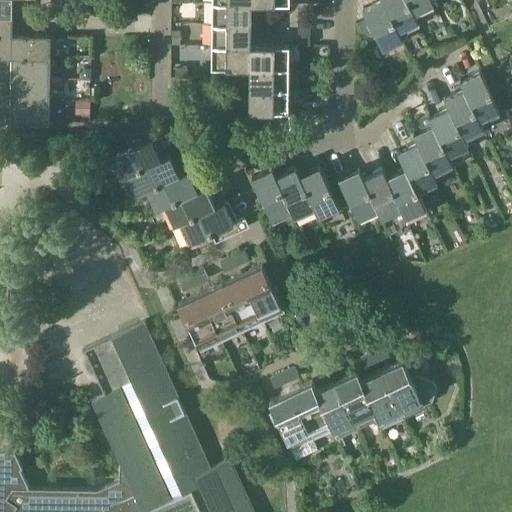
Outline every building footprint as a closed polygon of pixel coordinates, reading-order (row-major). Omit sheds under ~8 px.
[(0,0),(0,12),(11,12),(11,0),(0,0)] [(399,31),(384,0),(380,0),(364,8),(383,49),(403,40),(399,31)] [(415,13),(408,0),(384,0),(399,31),(419,22),(415,13)] [(432,0),(408,0),(415,13),(434,4),(432,0)] [(212,1),(212,23),(256,23),(256,13),(256,2),(212,1)] [(17,13),(29,13),(29,3),(17,3),(17,13)] [(11,12),(0,12),(0,34),(11,34),(11,32),(11,29),(11,12)] [(29,13),(17,13),(16,23),(28,23),(29,13)] [(268,23),(268,13),(256,13),(256,23),(268,23)] [(256,23),(212,23),(212,44),(255,45),(255,44),(255,33),(256,23)] [(267,33),(268,23),(256,23),(255,33),(267,33)] [(311,34),(311,25),(299,25),(299,34),(311,34)] [(11,32),(11,34),(11,56),(50,56),(51,33),(16,32),(11,32)] [(0,34),(0,55),(6,56),(8,56),(11,56),(11,34),(0,34)] [(311,44),(311,34),(299,34),(299,44),(311,44)] [(255,45),(212,44),(211,67),(245,67),(255,67),(255,66),(255,45)] [(255,44),(255,45),(255,66),(289,67),(289,44),(255,44)] [(11,56),(11,77),(50,78),(50,56),(11,56)] [(255,66),(255,67),(255,88),(289,88),(289,67),(255,66)] [(82,73),(82,78),(93,78),(93,68),(88,67),(82,73)] [(188,67),(176,67),(176,76),(188,76),(188,67)] [(465,88),(480,120),(501,112),(481,70),(461,79),(465,88)] [(50,78),(11,77),(10,99),(50,99),(60,100),(60,78),(50,78)] [(233,78),(233,87),(245,88),(245,78),(233,78)] [(80,103),(91,103),(91,87),(80,87),(80,103)] [(245,88),(233,87),(233,98),(245,98),(245,88)] [(289,88),(255,88),(255,110),(289,111),(289,88)] [(480,120),(465,88),(445,97),(449,106),(465,137),(484,128),(480,120)] [(50,99),(10,99),(10,120),(15,121),(49,121),(50,99)] [(91,103),(80,103),(77,103),(77,116),(91,116),(91,103)] [(465,137),(449,106),(430,114),(434,123),(449,155),(468,146),(465,137)] [(453,164),(449,155),(434,123),(414,133),(418,141),(433,173),(453,164)] [(21,145),(21,133),(11,133),(11,145),(21,145)] [(21,133),(21,145),(30,145),(31,133),(21,133)] [(40,145),(40,134),(40,133),(31,133),(30,145),(40,145)] [(129,174),(162,158),(153,139),(113,157),(111,158),(121,178),(129,174)] [(433,173),(418,141),(398,150),(406,168),(418,190),(437,181),(433,173)] [(108,148),(99,152),(104,162),(111,158),(113,157),(108,148)] [(162,158),(129,174),(139,194),(148,190),(180,174),(171,154),(162,158)] [(320,165),(300,175),(315,208),(319,216),(339,206),(320,165)] [(291,208),(277,175),(273,166),(252,176),(271,217),(291,208)] [(315,208),(300,175),(296,166),(277,175),(291,208),(295,217),(315,208)] [(383,167),(364,177),(378,210),(383,218),(402,209),(387,176),(383,167)] [(378,210),(364,177),(360,168),(339,177),(358,219),(378,210)] [(418,190),(406,168),(387,176),(402,209),(406,218),(426,208),(418,190)] [(188,170),(180,174),(148,190),(157,210),(165,206),(197,190),(188,170)] [(206,186),(197,190),(165,206),(174,225),(183,221),(215,205),(206,186)] [(226,201),(215,205),(183,221),(192,241),(212,232),(216,241),(240,230),(235,220),(232,221),(228,210),(230,209),(226,201)] [(245,250),(233,255),(237,264),(249,258),(245,250)] [(298,257),(296,252),(290,251),(287,255),(287,256),(289,261),(295,262),(297,259),(298,257)] [(237,264),(233,255),(221,261),(225,270),(237,264)] [(241,272),(264,321),(285,311),(263,263),(241,272)] [(192,274),(196,283),(208,277),(204,268),(192,274)] [(264,321),(241,272),(220,282),(243,331),(264,321)] [(196,283),(192,274),(180,279),(184,288),(196,283)] [(243,331),(220,282),(200,291),(222,340),(243,331)] [(222,340),(200,291),(179,301),(201,350),(222,340)] [(254,511),(230,458),(232,457),(232,456),(210,466),(144,321),(146,320),(146,319),(84,347),(105,391),(92,397),(120,458),(119,477),(98,487),(30,486),(21,467),(23,466),(10,438),(0,442),(0,511),(254,511)] [(385,346),(373,351),(377,360),(389,355),(387,350),(385,346)] [(377,360),(373,351),(362,356),(366,365),(377,360)] [(328,362),(332,370),(345,365),(342,360),(340,356),(328,362)] [(381,369),(404,417),(426,407),(404,358),(381,369)] [(332,370),(328,362),(316,367),(320,376),(332,370)] [(283,372),(287,381),(299,375),(297,370),(295,366),(283,372)] [(379,418),(362,377),(358,369),(337,379),(359,427),(379,418)] [(404,417),(381,369),(362,377),(379,418),(383,427),(404,417)] [(287,381),(283,372),(271,377),(275,386),(287,381)] [(334,429),(317,388),(313,379),(291,390),(314,438),(334,429)] [(359,427),(337,379),(317,388),(334,429),(338,437),(359,427)] [(314,438),(291,390),(270,400),(293,448),(314,438)]
